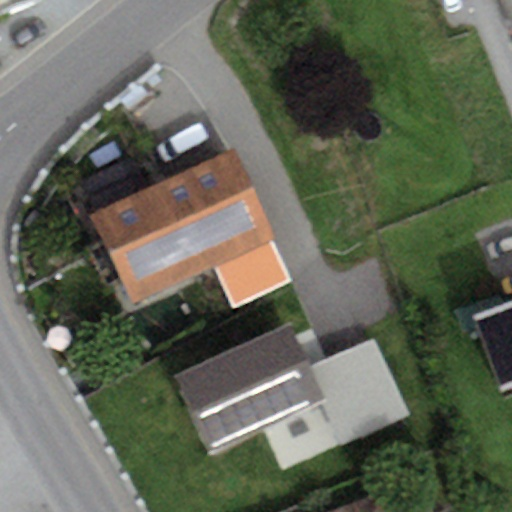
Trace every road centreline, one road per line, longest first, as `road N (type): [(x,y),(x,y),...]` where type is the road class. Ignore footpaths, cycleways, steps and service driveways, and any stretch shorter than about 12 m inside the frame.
road 1 (unclassified): [(171,0),(0,136)]
road 2 (tertiary): [(90,511),(0,349)]
